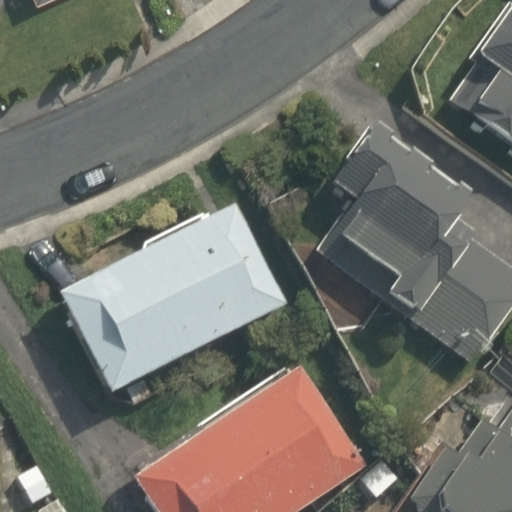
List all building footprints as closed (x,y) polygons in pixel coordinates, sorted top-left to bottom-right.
[(55,0),(28,0),(33,10),(55,0)] [(511,21),(447,121),(511,163),(511,21)] [(511,309),(511,228),(367,137),(325,204),(345,217),(309,274),(470,376),(511,309)] [(295,314),(235,204),(53,304),(113,414),(295,314)] [(333,511),(376,483),(300,373),(129,491),(143,511),(333,511)] [(397,511),(511,511),(511,413),(468,475),(438,454),(397,511)]
